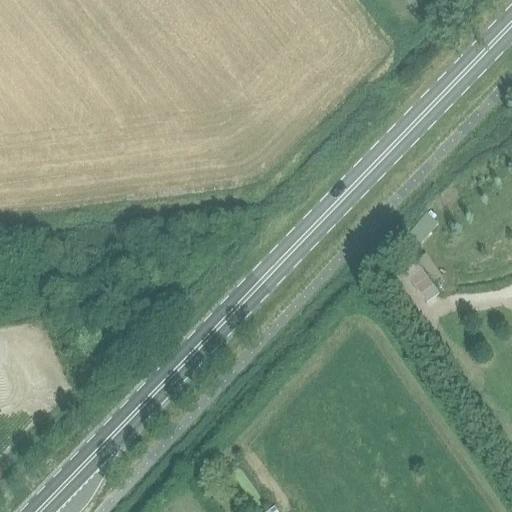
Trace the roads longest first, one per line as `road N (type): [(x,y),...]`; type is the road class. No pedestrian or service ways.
road 1 (secondary): [(38,511),(511,23)]
road 2 (track): [(0,286),(140,269)]
